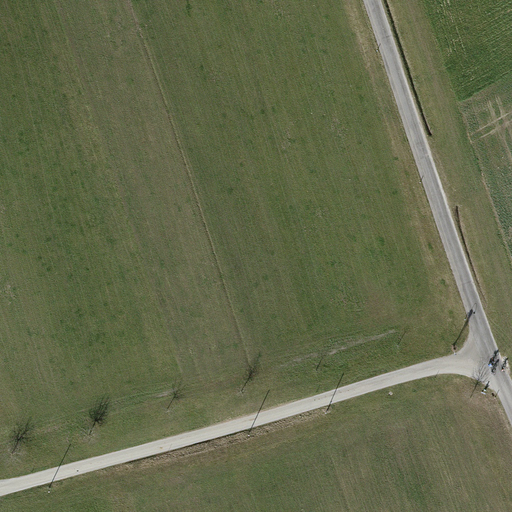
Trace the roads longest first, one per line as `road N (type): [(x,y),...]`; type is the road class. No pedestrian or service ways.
road 1 (track): [(491,351),(0,490)]
road 2 (unclassified): [(511,401),(375,0)]
